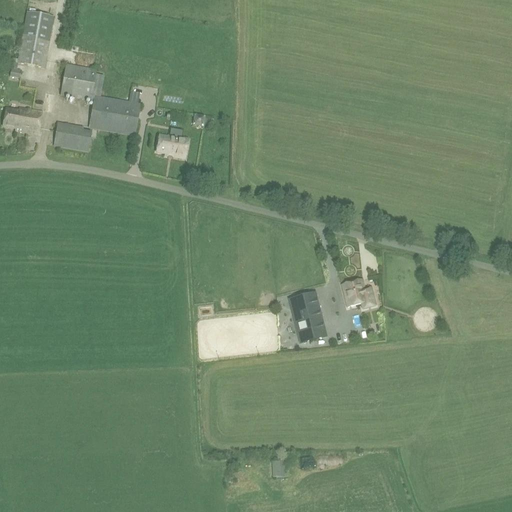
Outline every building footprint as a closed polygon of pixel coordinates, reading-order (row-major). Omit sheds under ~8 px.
[(44,68),(49,42),(54,17),(28,12),(18,63),(44,68)] [(75,59),(85,60),(86,51),(76,50),(75,59)] [(91,101),(96,75),(96,71),(66,65),(61,96),(91,101)] [(96,75),(91,101),(94,102),(89,129),(135,137),(140,105),(100,98),(104,77),(96,75)] [(42,112),(22,109),(17,108),(17,112),(6,110),(3,128),(16,130),(15,132),(38,136),(42,112)] [(83,128),(58,124),(54,146),(88,152),(92,133),(82,132),(83,128)] [(188,139),(168,136),(168,138),(159,136),(156,152),(165,154),(165,155),(185,159),(188,139)] [(368,303),(368,300),(374,298),(372,289),(366,290),(364,280),(343,285),(348,308),(368,303)] [(315,290),(319,308),(336,305),(332,287),(315,290)] [(316,296),(292,302),(303,343),(326,337),(316,296)] [(336,324),(342,324),(342,335),(358,335),(357,313),(336,314),(336,324)] [(273,463),(274,478),(285,477),(284,462),(273,463)] [(283,483),(282,491),(291,491),(292,483),(283,483)] [(268,484),(241,485),(242,503),(269,502),(268,484)]
